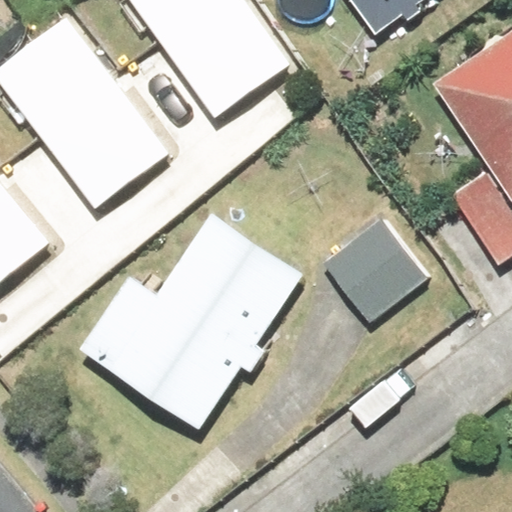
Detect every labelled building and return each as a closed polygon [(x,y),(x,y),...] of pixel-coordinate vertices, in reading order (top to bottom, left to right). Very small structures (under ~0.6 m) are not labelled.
[(241,0),(136,0),(222,111),(288,61),(241,0)] [(367,0),(393,35),(441,0),(367,0)] [(67,28),(1,78),(100,207),(165,157),(67,28)] [(511,45),(455,82),(511,171),(511,45)] [(511,202),(495,176),(461,198),(508,271),(511,268),(511,202)] [(0,187),(0,283),(46,248),(0,187)] [(275,346),(320,278),(228,217),(175,298),(139,274),(92,346),(219,430),(259,370),(267,375),(283,351),(275,346)] [(394,220),(331,264),(376,327),(438,282),(394,220)]
